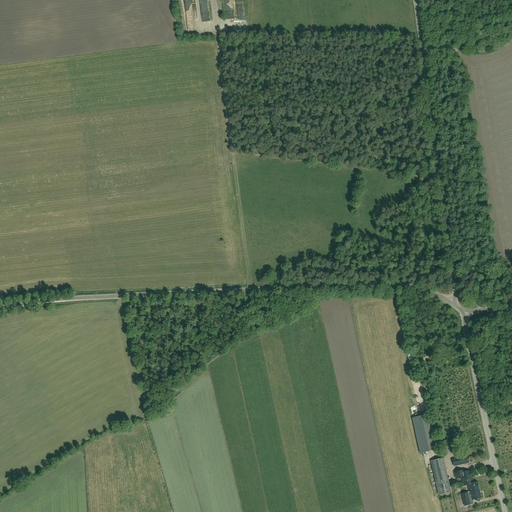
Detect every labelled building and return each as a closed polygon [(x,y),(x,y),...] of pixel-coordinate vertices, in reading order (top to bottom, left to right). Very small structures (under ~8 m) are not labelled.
[(431,451),(423,416),(413,418),(420,453),(431,451)] [(453,461),(452,457),(456,456),(454,446),(445,448),(448,462),(453,461)] [(469,463),(467,456),(453,459),(454,466),(469,463)] [(431,461),(437,485),(439,495),(451,492),(443,458),(431,461)] [(468,485),(473,483),(471,471),(465,472),(464,470),(455,473),(456,478),(462,477),(462,478),(461,479),(462,482),(463,482),(464,486),(468,485)] [(471,493),(479,491),(477,482),(473,483),(468,485),(469,492),(470,492),(471,493)] [(481,498),(479,491),(471,493),(468,494),(467,493),(462,494),(464,506),(470,505),(469,500),(472,499),(472,500),(481,498)]
